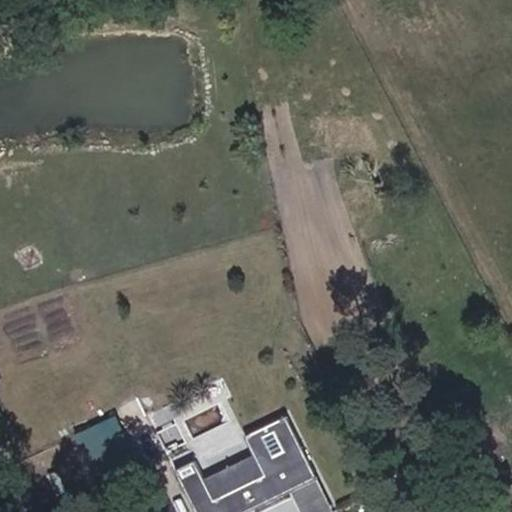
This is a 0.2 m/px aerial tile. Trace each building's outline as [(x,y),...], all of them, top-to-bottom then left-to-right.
[(77,430),(95,472),(138,454),(121,412),(77,430)] [(257,455),(268,476),(219,501),(208,479),(199,461),(179,471),(199,511),(256,511),(280,500),(293,494),(290,487),(313,476),(285,420),(262,432),(249,438),(257,455)] [(179,471),(199,461),(180,422),(159,433),(179,471)] [(219,501),(268,476),(257,455),(208,479),(219,501)] [(330,511),(316,482),(313,476),(290,487),(293,494),(289,496),(296,511),(330,511)]
